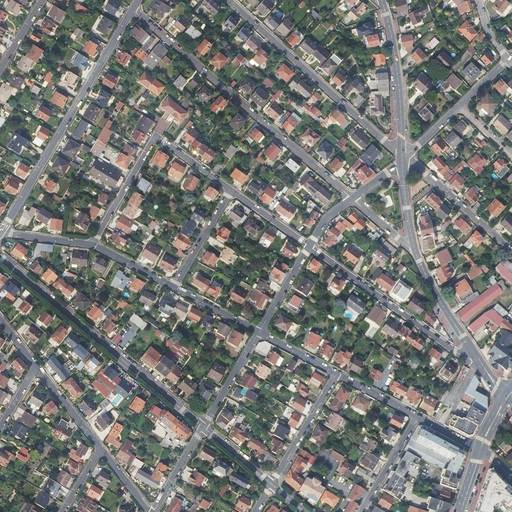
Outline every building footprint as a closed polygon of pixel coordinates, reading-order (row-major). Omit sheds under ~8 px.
[(5,8),(15,15),(21,5),(12,0),(10,0),(9,2),(6,0),(3,6),(5,8)] [(113,0),(109,0),(104,9),(114,15),(120,4),(113,0)] [(155,0),(149,11),(153,13),(155,11),(163,15),(164,12),(167,14),(170,8),(155,0)] [(220,8),(211,0),(210,0),(204,0),(201,4),(205,7),(214,15),(220,8)] [(268,0),(263,0),(256,8),(264,16),(274,5),(268,0)] [(402,0),(394,2),(397,13),(400,12),(402,17),(408,14),(409,14),(407,5),(410,4),(411,3),(412,2),(411,0),(402,0)] [(449,0),(457,8),(462,3),(465,0),(449,0)] [(457,8),(459,15),(465,12),(471,9),(471,6),(470,4),(470,3),(469,0),(462,3),(457,8)] [(510,3),(505,0),(498,0),(493,9),(502,15),(510,3)] [(362,4),(359,1),(354,7),(346,16),(353,22),(361,13),(364,10),(367,7),(362,3),(362,4)] [(79,10),(89,16),(91,12),(77,3),(76,3),(74,6),(75,7),(74,9),(78,12),(79,10)] [(54,6),(49,15),(59,22),(65,13),(57,8),(54,6)] [(409,14),(408,14),(413,25),(421,22),(419,16),(428,12),(427,12),(425,7),(416,11),(409,14)] [(0,26),(3,28),(5,25),(3,24),(8,17),(7,17),(9,15),(0,9),(0,26)] [(110,26),(113,21),(104,16),(96,30),(105,35),(108,30),(108,31),(111,26),(110,26)] [(230,16),(222,25),(227,29),(228,27),(231,29),(237,22),(230,16)] [(274,16),(268,23),(274,29),(281,21),(274,16)] [(173,25),(181,32),(188,24),(180,17),(173,25)] [(285,19),(277,28),(284,35),(292,25),(285,19)] [(45,21),(40,29),(49,34),(52,29),(50,28),(52,26),(45,21)] [(465,22),(458,31),(469,42),(476,34),(470,29),(471,28),(465,22)] [(364,27),(356,29),(358,37),(372,33),(371,29),(370,27),(369,23),(363,25),(364,27)] [(128,33),(143,45),(150,36),(136,24),(128,33)] [(505,25),(500,29),(506,36),(507,36),(511,41),(511,29),(510,31),(505,25)] [(191,26),(185,33),(195,41),(201,35),(191,26)] [(243,27),(236,35),(243,41),(250,33),(243,27)] [(33,33),(30,38),(37,42),(41,36),(37,33),(36,35),(33,33)] [(293,33),(286,40),(293,46),(300,39),(293,33)] [(376,34),(366,36),(368,46),(378,44),(376,34)] [(245,43),(254,51),(254,50),(259,44),(260,43),(251,35),(245,43)] [(138,51),(135,55),(143,61),(148,55),(144,51),(153,40),(150,36),(143,45),(138,51)] [(401,37),(402,48),(405,47),(406,50),(408,53),(413,48),(412,46),(413,42),(412,36),(408,36),(401,37)] [(89,41),(84,50),(92,56),(95,52),(93,51),(99,41),(93,37),(91,42),(89,41)] [(306,38),(299,46),(309,55),(312,53),(317,47),(306,38)] [(434,39),(427,45),(431,49),(438,43),(434,39)] [(205,40),(196,50),(203,56),(212,46),(205,40)] [(158,44),(148,55),(143,61),(152,69),(167,52),(158,44)] [(257,53),(251,59),(259,66),(263,61),(264,62),(268,57),(261,50),(263,48),(259,44),(254,50),(257,53)] [(312,53),(322,62),(324,59),(325,60),(330,54),(319,45),(317,47),(312,53)] [(466,49),(471,55),(476,51),(471,45),(466,49)] [(28,52),(25,57),(33,61),(35,63),(42,50),(34,46),(30,54),(28,52)] [(410,57),(417,64),(425,56),(418,49),(410,57)] [(122,50),(116,61),(125,66),(131,55),(122,50)] [(325,60),(318,67),(320,69),(321,68),(329,75),(343,59),(334,51),(330,55),(330,54),(325,60)] [(442,51),(435,60),(445,69),(452,60),(442,51)] [(461,55),(450,67),(455,72),(471,56),(465,51),(461,55)] [(73,63),(84,69),(88,63),(85,62),(88,57),(79,52),(73,63)] [(219,52),(211,62),(219,69),(227,60),(219,52)] [(383,52),(376,54),(377,66),(385,64),(383,52)] [(487,52),(480,58),(487,65),(493,58),(487,52)] [(240,53),(230,64),(235,68),(239,64),(244,57),(240,53)] [(23,55),(17,66),(20,68),(19,70),(23,72),(25,73),(33,61),(25,57),(23,55)] [(165,56),(155,68),(158,71),(165,63),(166,64),(167,63),(169,65),(171,62),(165,56)] [(245,62),(250,66),(247,69),(250,71),(254,67),(246,60),(245,62)] [(471,63),(462,71),(471,81),(480,73),(471,63)] [(283,64),(276,72),(286,81),(289,77),(290,78),(293,74),(283,64)] [(69,71),(63,82),(73,88),(76,84),(73,82),(77,76),(69,71)] [(145,72),(138,81),(148,88),(154,79),(145,72)] [(108,73),(102,83),(111,88),(117,79),(116,78),(117,77),(111,73),(110,75),(108,73)] [(332,80),(331,80),(338,87),(345,80),(338,73),(332,80)] [(377,81),(379,92),(381,92),(389,91),(388,82),(387,73),(377,74),(377,75),(375,75),(376,81),(377,81)] [(178,74),(171,82),(179,89),(186,81),(178,74)] [(421,74),(412,84),(416,87),(415,88),(422,94),(423,92),(431,84),(421,74)] [(13,75),(8,83),(19,89),(24,80),(19,77),(18,78),(13,75)] [(440,80),(434,86),(438,90),(442,86),(446,90),(450,86),(454,90),(461,83),(451,75),(444,83),(440,80)] [(194,88),(200,80),(197,77),(193,81),(192,80),(189,84),(194,88)] [(292,90),(295,87),(307,97),(312,92),(300,81),(300,82),(295,77),(287,86),(292,90)] [(268,81),(266,85),(271,89),(275,84),(267,78),(266,79),(268,81)] [(351,81),(343,89),(348,94),(354,87),(359,92),(363,88),(360,85),(362,84),(356,78),(353,82),(351,81)] [(154,79),(148,88),(158,95),(164,86),(154,79)] [(248,79),(241,87),(249,95),(256,86),(248,79)] [(500,79),(493,86),(501,94),(506,89),(509,92),(511,90),(506,85),(500,79)] [(366,82),(370,90),(377,89),(376,81),(366,82)] [(3,83),(0,87),(0,99),(4,102),(12,89),(3,83)] [(34,85),(31,91),(37,94),(40,89),(34,85)] [(204,87),(197,95),(207,103),(213,94),(204,87)] [(258,88),(250,97),(260,106),(268,96),(258,88)] [(280,89),(273,97),(276,99),(282,91),(280,89)] [(98,98),(95,103),(104,108),(112,95),(108,92),(107,91),(106,91),(103,90),(101,90),(99,93),(100,95),(99,99),(98,98)] [(56,92),(51,101),(63,108),(66,103),(65,102),(67,98),(56,92)] [(320,97),(315,92),(310,98),(315,102),(320,97)] [(374,92),(374,107),(370,107),(371,115),(384,115),(384,107),(382,108),(381,92),(379,92),(374,92)] [(444,96),(449,102),(453,98),(448,93),(444,96)] [(488,94),(477,105),(487,115),(498,104),(488,94)] [(227,103),(220,97),(214,104),(213,103),(209,108),(214,113),(217,109),(219,111),(220,109),(221,110),(227,103)] [(168,98),(162,107),(171,113),(178,105),(168,98)] [(422,98),(412,108),(421,118),(423,116),(427,120),(430,117),(434,113),(429,109),(431,107),(422,98)] [(290,104),(297,110),(298,108),(300,107),(298,105),(293,101),(290,104)] [(3,107),(6,109),(10,112),(13,108),(5,103),(3,107)] [(91,103),(84,115),(95,122),(102,110),(91,103)] [(266,111),(276,120),(283,112),(273,103),(266,111)] [(303,109),(314,119),(320,112),(314,107),(312,108),(310,106),(309,108),(304,104),(301,108),(303,109)] [(171,113),(181,121),(187,112),(178,105),(171,113)] [(42,106),(36,115),(46,120),(51,112),(42,106)] [(332,117),(329,119),(335,124),(337,121),(342,126),(341,128),(344,131),(350,124),(343,118),(344,117),(337,110),(334,113),(333,112),(330,115),(332,117)] [(237,114),(230,122),(237,128),(245,120),(237,114)] [(286,114),(279,122),(283,125),(282,126),(286,129),(288,128),(291,131),(297,124),(300,120),(293,114),(290,118),(286,114)] [(500,115),(492,124),(495,127),(496,126),(497,128),(503,134),(511,126),(500,115)] [(144,116),(136,129),(137,129),(146,135),(153,121),(144,116)] [(27,117),(24,122),(29,125),(33,120),(31,119),(27,117)] [(93,125),(82,119),(73,135),(81,140),(84,135),(85,136),(87,133),(86,132),(89,127),(91,129),(93,125)] [(182,138),(191,145),(194,140),(197,137),(199,134),(190,127),(193,123),(189,120),(184,128),(187,130),(182,138)] [(460,122),(453,128),(459,134),(466,128),(460,122)] [(42,127),(32,142),(40,147),(47,135),(48,136),(51,132),(42,127)] [(102,131),(97,139),(105,144),(113,131),(108,129),(107,128),(104,127),(102,131)] [(255,128),(249,135),(257,141),(262,134),(255,128)] [(91,137),(86,146),(91,149),(94,144),(97,139),(102,131),(99,129),(94,139),(91,137)] [(137,129),(132,138),(140,143),(142,139),(143,140),(146,135),(137,129)] [(309,129),(301,138),(306,142),(307,141),(312,146),(319,138),(309,129)] [(354,130),(350,135),(364,148),(370,141),(358,131),(356,132),(354,130)] [(444,140),(452,149),(461,140),(452,132),(444,140)] [(26,148),(30,141),(17,134),(17,133),(16,133),(15,135),(14,135),(11,139),(12,140),(8,147),(19,153),(22,148),(21,148),(23,146),(26,148)] [(347,141),(343,137),(339,142),(344,145),(347,141)] [(94,144),(103,149),(106,144),(105,144),(97,139),(94,144)] [(70,140),(63,152),(73,158),(80,146),(70,140)] [(440,140),(430,149),(438,157),(441,154),(439,152),(445,146),(440,140)] [(196,141),(191,149),(202,157),(208,148),(203,144),(202,145),(196,141)] [(272,143),(264,154),(272,160),(281,150),(272,143)] [(94,144),(91,149),(90,151),(99,156),(103,149),(94,144)] [(317,152),(321,155),(324,157),(323,157),(323,158),(326,160),(333,152),(323,144),(317,152)] [(136,150),(127,145),(122,154),(126,156),(131,159),(133,160),(136,155),(134,154),(136,151),(136,150)] [(231,145),(225,153),(230,157),(236,148),(231,145)] [(247,151),(251,155),(254,152),(247,145),(244,148),(247,151)] [(373,145),(366,153),(373,160),(376,157),(377,158),(382,152),(373,145)] [(208,148),(202,157),(209,162),(215,153),(208,148)] [(158,152),(152,162),(162,168),(169,158),(158,152)] [(121,153),(116,163),(125,168),(131,159),(126,156),(122,154),(121,153)] [(258,155),(256,158),(263,163),(265,161),(258,155)] [(476,155),(468,164),(473,168),(477,163),(479,165),(474,171),(480,177),(486,171),(481,167),(486,161),(482,158),(480,159),(476,155)] [(58,157),(52,168),(63,174),(69,163),(58,157)] [(432,162),(439,170),(437,171),(441,174),(443,177),(450,170),(438,157),(432,162)] [(290,158),(285,165),(294,173),(299,167),(290,158)] [(336,158),(329,165),(336,172),(343,164),(336,158)] [(362,161),(367,166),(370,163),(365,158),(362,161)] [(364,165),(371,174),(374,172),(367,166),(362,161),(359,159),(357,161),(364,165)] [(499,159),(493,165),(500,172),(497,175),(501,179),(509,170),(506,167),(508,165),(504,161),(502,162),(499,159)] [(463,160),(451,171),(454,173),(465,162),(463,160)] [(19,168),(16,173),(24,177),(31,164),(26,161),(23,165),(22,164),(19,168)] [(97,161),(90,172),(114,186),(121,175),(97,161)] [(357,161),(348,172),(349,173),(353,169),(364,184),(365,184),(376,175),(374,172),(371,174),(364,165),(357,161)] [(173,163),(168,172),(179,179),(185,169),(173,163)] [(218,163),(213,171),(215,173),(221,165),(218,163)] [(280,164),(275,170),(278,173),(283,167),(280,164)] [(235,169),(230,176),(241,184),(247,177),(235,169)] [(306,173),(299,181),(313,193),(319,186),(313,180),(313,179),(306,173)] [(448,173),(443,178),(446,181),(452,177),(448,173)] [(456,174),(449,183),(452,186),(453,185),(457,189),(464,181),(456,174)] [(145,175),(143,178),(142,177),(140,181),(138,181),(137,182),(139,183),(136,187),(146,193),(153,180),(145,175)] [(275,175),(272,179),(279,183),(281,180),(275,175)] [(10,180),(5,188),(14,193),(21,181),(12,176),(10,180)] [(190,176),(183,187),(192,193),(199,181),(190,176)] [(48,179),(43,187),(52,192),(57,184),(48,179)] [(296,180),(290,188),(294,192),(296,189),(294,188),(299,182),(296,180)] [(248,188),(260,197),(264,190),(267,186),(262,182),(259,187),(252,182),(248,188)] [(490,185),(495,190),(497,189),(498,187),(493,182),(490,185)] [(474,184),(463,196),(472,204),(478,198),(475,195),(477,192),(476,191),(479,188),(474,184)] [(265,191),(260,199),(264,201),(268,204),(277,192),(268,185),(267,186),(264,190),(265,191)] [(314,194),(326,205),(332,196),(321,186),(320,187),(314,194)] [(209,188),(204,196),(213,201),(218,193),(209,188)] [(135,192),(129,203),(130,203),(138,208),(144,198),(135,192)] [(441,204),(442,202),(432,193),(425,201),(435,210),(441,204)] [(102,194),(98,201),(98,202),(100,203),(104,205),(108,197),(102,194)] [(494,199),(486,209),(495,217),(503,208),(494,199)] [(281,200),(275,209),(285,216),(286,216),(290,218),(296,209),(292,206),(291,207),(281,200)] [(308,203),(314,209),(317,211),(318,212),(320,208),(311,200),(308,203)] [(480,201),(473,209),(476,213),(483,205),(480,201)] [(167,206),(166,208),(174,212),(178,206),(170,202),(167,206)] [(130,203),(124,214),(133,219),(139,208),(138,208),(130,203)] [(434,211),(443,219),(450,212),(441,204),(435,210),(434,211)] [(94,206),(88,216),(89,217),(91,218),(91,217),(95,219),(100,209),(94,206)] [(26,213),(21,222),(28,225),(36,211),(37,210),(32,207),(29,214),(26,213)] [(40,213),(37,218),(47,224),(53,215),(42,209),(41,210),(38,208),(37,210),(36,211),(40,213)] [(234,208),(228,217),(238,224),(244,216),(234,208)] [(196,209),(189,221),(196,225),(198,226),(200,222),(201,223),(206,215),(196,209)] [(79,211),(72,224),(83,230),(86,225),(84,224),(89,217),(88,216),(79,211)] [(317,213),(313,211),(308,220),(307,219),(303,225),(309,228),(313,222),(313,223),(316,219),(315,219),(318,213),(317,213)] [(356,223),(355,225),(359,229),(361,230),(367,223),(361,219),(362,218),(354,212),(349,218),(356,223)] [(421,236),(431,234),(434,233),(431,221),(428,222),(427,215),(420,217),(421,224),(418,225),(421,236)] [(511,218),(508,215),(500,223),(511,233),(511,232),(511,218)] [(133,223),(128,220),(127,221),(121,217),(116,227),(127,234),(133,223)] [(354,225),(345,217),(341,222),(340,221),(333,229),(332,228),(327,235),(328,236),(324,242),(330,246),(341,232),(343,233),(347,227),(350,230),(354,225)] [(447,218),(441,223),(443,225),(445,227),(451,222),(449,219),(447,218)] [(456,220),(454,223),(465,234),(471,228),(461,218),(458,221),(456,220)] [(250,219),(243,228),(256,238),(262,230),(254,224),(255,223),(250,219)] [(52,220),(50,229),(61,231),(62,221),(52,220)] [(186,237),(189,238),(192,233),(193,231),(196,225),(189,221),(188,221),(181,234),(186,237)] [(223,228),(217,238),(224,243),(231,232),(223,228)] [(276,236),(267,230),(262,238),(272,243),(276,236)] [(115,231),(110,241),(119,246),(121,242),(125,244),(128,239),(115,231)] [(115,231),(128,239),(128,238),(115,231)] [(475,231),(463,244),(464,245),(466,247),(472,242),(471,241),(472,240),(478,246),(484,239),(475,231)] [(376,233),(371,239),(375,242),(379,237),(380,237),(380,236),(376,233)] [(180,247),(179,247),(184,250),(190,240),(186,238),(186,237),(181,234),(175,244),(180,247)] [(421,236),(424,249),(434,247),(431,234),(421,236)] [(379,245),(387,251),(393,256),(397,250),(386,241),(385,242),(379,237),(375,242),(379,245)] [(41,250),(53,252),(54,245),(42,243),(41,250)] [(18,245),(12,253),(15,256),(16,256),(21,260),(27,252),(18,245)] [(148,245),(142,256),(154,263),(160,252),(148,245)] [(287,245),(281,254),(290,260),(296,250),(287,245)] [(379,245),(375,250),(380,254),(379,256),(386,261),(389,256),(385,254),(387,251),(379,245)] [(237,252),(227,246),(224,251),(226,252),(223,255),(221,259),(230,264),(237,252)] [(350,246),(343,255),(355,264),(362,255),(350,246)] [(436,255),(442,266),(447,264),(452,262),(445,250),(436,255)] [(208,251),(203,260),(214,266),(219,258),(215,255),(208,251)] [(72,252),(70,264),(86,266),(87,254),(72,252)] [(464,255),(473,266),(475,265),(466,254),(464,255)] [(165,257),(160,267),(164,269),(164,270),(168,272),(169,272),(171,273),(177,263),(165,257)] [(96,264),(94,268),(99,271),(103,273),(108,264),(97,258),(95,263),(96,264)] [(511,265),(504,258),(495,269),(511,284),(511,265)] [(313,260),(308,268),(315,274),(321,266),(313,260)] [(35,262),(30,268),(37,274),(42,267),(35,262)] [(277,264),(268,279),(277,285),(288,268),(280,263),(279,265),(277,264)] [(466,271),(471,280),(483,272),(478,263),(475,265),(473,266),(466,271)] [(483,263),(481,266),(487,272),(490,269),(483,263)] [(442,266),(431,272),(433,275),(437,273),(442,284),(447,281),(446,280),(454,276),(447,264),(442,266)] [(379,268),(372,279),(375,281),(382,271),(379,268)] [(48,269),(41,277),(48,283),(51,279),(52,280),(53,278),(54,279),(57,276),(48,269)] [(118,270),(112,282),(115,284),(114,285),(118,287),(117,288),(122,291),(129,279),(121,275),(123,272),(118,270)] [(224,276),(236,282),(237,280),(226,274),(224,276)] [(328,286),(335,276),(331,274),(324,284),(328,286)] [(376,282),(383,286),(388,279),(382,274),(376,282)] [(132,275),(129,282),(132,284),(129,289),(136,293),(139,288),(141,289),(144,284),(135,279),(136,277),(132,275)] [(197,276),(193,285),(202,289),(206,281),(197,276)] [(304,278),(296,290),(307,297),(315,285),(304,278)] [(334,280),(330,285),(338,291),(344,283),(341,282),(339,284),(338,283),(339,282),(338,281),(339,280),(335,278),(334,280)] [(100,279),(96,287),(100,290),(105,281),(100,279)] [(262,279),(255,290),(264,295),(270,284),(262,279)] [(395,283),(388,279),(383,286),(389,291),(395,283)] [(60,280),(54,287),(58,290),(59,289),(69,297),(74,290),(69,286),(68,287),(64,283),(65,282),(63,281),(62,282),(60,280)] [(452,287),(459,297),(461,296),(464,300),(467,298),(470,303),(480,295),(477,291),(473,294),(464,280),(452,287)] [(500,280),(458,314),(462,319),(464,322),(506,288),(500,280)] [(7,281),(0,289),(2,290),(3,289),(4,290),(7,292),(5,295),(11,301),(14,298),(13,297),(18,290),(7,281)] [(212,285),(208,293),(211,295),(211,296),(216,299),(221,290),(220,290),(222,287),(221,286),(215,282),(213,286),(212,285)] [(397,287),(392,293),(403,301),(408,295),(397,287)] [(235,290),(231,298),(242,304),(247,297),(235,290)] [(255,290),(250,299),(257,303),(256,303),(259,304),(257,307),(262,310),(269,298),(264,295),(255,290)] [(144,291),(139,300),(150,307),(155,298),(144,291)] [(81,294),(74,303),(83,311),(91,302),(81,294)] [(344,304),(359,314),(365,305),(351,295),(344,304)] [(294,296),(289,304),(293,306),(291,309),(298,314),(300,311),(297,309),(302,300),(294,296)] [(414,297),(408,305),(421,314),(426,306),(414,297)] [(13,305),(24,314),(31,307),(24,301),(23,302),(18,299),(13,305)] [(162,299),(159,306),(161,308),(161,310),(167,313),(168,311),(171,313),(171,312),(174,306),(171,304),(162,299)] [(174,306),(171,312),(182,318),(187,309),(176,303),(174,306)] [(251,307),(246,304),(242,312),(247,315),(251,307)] [(492,310),(504,320),(508,314),(496,304),(492,310)] [(96,305),(88,315),(96,321),(99,317),(100,319),(103,316),(101,315),(104,312),(100,309),(96,305)] [(373,315),(370,319),(380,326),(385,320),(383,319),(386,314),(374,305),(369,312),(373,315)] [(191,308),(187,317),(198,323),(203,314),(191,308)] [(483,313),(468,327),(473,334),(488,319),(494,324),(490,330),(494,332),(499,326),(504,320),(492,310),(483,313)] [(428,311),(423,318),(433,325),(436,320),(435,320),(431,317),(433,315),(428,311)] [(44,312),(38,320),(46,327),(53,318),(49,315),(48,315),(44,312)] [(107,319),(101,327),(109,333),(115,326),(112,323),(116,317),(111,313),(106,318),(107,319)] [(131,317),(144,328),(147,325),(134,313),(131,317)] [(206,316),(201,325),(209,330),(214,321),(209,319),(210,318),(206,316)] [(280,317),(275,326),(287,333),(288,330),(293,332),(297,325),(280,317)] [(389,320),(382,330),(393,338),(400,329),(389,320)] [(503,329),(511,335),(511,326),(504,320),(499,326),(503,329)] [(218,322),(209,338),(212,340),(215,334),(217,335),(216,337),(220,339),(224,338),(230,328),(218,322)] [(60,327),(50,339),(58,345),(65,336),(64,335),(66,332),(60,327)] [(412,336),(410,334),(411,332),(403,327),(399,333),(406,339),(409,341),(409,342),(411,344),(415,338),(412,336)] [(31,328),(25,335),(31,340),(30,341),(34,345),(41,336),(31,328)] [(499,339),(496,342),(504,348),(505,348),(507,345),(508,346),(511,342),(510,341),(511,338),(511,335),(503,329),(499,333),(501,334),(502,338),(499,339)] [(234,331),(228,342),(236,346),(242,336),(234,331)] [(311,333),(305,343),(315,348),(320,338),(311,333)] [(79,345),(81,342),(71,334),(64,341),(74,350),(76,348),(79,345)] [(411,344),(420,351),(425,345),(420,340),(421,339),(417,336),(415,338),(411,344)] [(170,339),(165,345),(169,348),(174,342),(170,339)] [(325,341),(320,351),(330,357),(335,346),(325,341)] [(488,354),(491,357),(488,361),(493,367),(494,368),(500,370),(502,367),(506,370),(508,366),(511,369),(511,358),(510,357),(511,354),(511,353),(505,348),(504,348),(496,342),(488,354)] [(72,352),(81,360),(88,353),(79,345),(76,348),(74,350),(73,351),(72,352)] [(140,359),(151,367),(160,356),(150,347),(140,359)] [(391,347),(387,352),(391,354),(391,353),(395,356),(398,351),(391,347)] [(432,349),(428,355),(431,357),(429,358),(432,360),(431,361),(432,362),(434,363),(434,365),(432,367),(437,371),(443,363),(439,359),(442,355),(432,349)] [(267,354),(264,360),(274,366),(280,356),(271,351),(269,355),(267,354)] [(331,359),(342,365),(344,366),(350,355),(346,353),(346,355),(344,354),(344,355),(340,352),(338,355),(335,353),(331,359)] [(81,361),(81,362),(77,367),(79,369),(84,364),(94,372),(101,364),(88,353),(81,360),(81,361)] [(59,354),(55,358),(62,364),(65,359),(59,354)] [(151,367),(153,369),(154,368),(162,358),(160,356),(151,367)] [(162,358),(154,368),(166,378),(167,377),(174,368),(176,366),(164,356),(162,358)] [(353,357),(348,368),(358,374),(365,363),(353,357)] [(26,367),(18,359),(12,364),(17,369),(13,372),(18,377),(20,375),(20,372),(26,367)] [(292,361),(287,370),(290,371),(291,372),(296,363),(292,361)] [(446,362),(439,373),(449,380),(457,370),(446,362)] [(214,364),(207,376),(218,382),(225,370),(214,364)] [(255,374),(264,380),(270,370),(261,364),(257,371),(255,374)] [(92,383),(106,399),(111,393),(114,389),(115,388),(102,377),(104,375),(112,381),(115,377),(117,374),(106,365),(92,383)] [(463,366),(449,392),(443,404),(449,407),(469,369),(463,366)] [(369,367),(364,375),(372,379),(378,382),(382,374),(369,367)] [(174,368),(167,377),(174,383),(182,374),(174,368)] [(317,369),(309,383),(317,388),(326,374),(317,369)] [(285,372),(279,383),(282,385),(285,381),(284,380),(290,371),(287,370),(285,372)] [(0,387),(3,389),(9,380),(0,374),(0,387)] [(246,375),(240,385),(244,388),(250,392),(256,381),(246,375)] [(474,399),(470,407),(471,407),(484,414),(487,408),(487,395),(477,390),(480,384),(474,376),(465,394),(474,399)] [(178,386),(191,397),(197,387),(186,377),(178,386)] [(63,385),(68,391),(76,385),(71,378),(63,385)] [(115,388),(114,389),(111,393),(115,396),(118,393),(124,398),(131,389),(127,386),(126,386),(120,382),(115,388)] [(389,391),(394,393),(395,393),(404,397),(407,390),(392,382),(388,389),(390,390),(389,391)] [(293,392),(304,398),(305,396),(306,397),(308,392),(304,389),(305,387),(299,384),(296,390),(294,389),(293,392)] [(76,385),(68,391),(75,399),(82,393),(76,385)] [(202,385),(194,398),(205,404),(213,391),(202,385)] [(408,398),(407,400),(417,405),(421,396),(414,392),(416,389),(410,386),(407,390),(404,397),(408,398)] [(238,388),(232,398),(237,400),(239,397),(242,399),(244,396),(255,402),(258,396),(250,392),(244,388),(243,391),(238,388)] [(341,388),(335,398),(344,403),(350,393),(341,388)] [(35,391),(29,401),(27,404),(28,405),(32,408),(33,407),(35,405),(40,408),(46,398),(35,391)] [(358,397),(353,407),(364,413),(369,403),(358,397)] [(89,398),(80,405),(89,416),(98,409),(89,398)] [(136,398),(130,407),(138,412),(143,402),(136,398)] [(335,398),(329,408),(338,413),(344,403),(335,398)] [(425,398),(420,407),(431,413),(436,404),(425,398)] [(106,399),(99,405),(102,410),(110,404),(106,399)] [(302,400),(296,409),(301,412),(304,408),(303,407),(306,402),(302,400)] [(59,412),(51,402),(43,408),(49,415),(51,414),(53,417),(59,412)] [(99,413),(101,416),(96,420),(103,429),(113,422),(105,413),(113,407),(110,404),(102,410),(99,413)] [(152,406),(146,417),(156,423),(162,412),(152,406)] [(222,412),(216,422),(216,424),(223,429),(236,413),(235,411),(234,413),(227,407),(222,412)] [(471,407),(465,419),(467,420),(470,422),(469,423),(466,422),(451,414),(449,414),(444,425),(448,427),(448,425),(468,436),(472,435),(477,426),(478,426),(485,414),(484,414),(471,407)] [(162,412),(156,423),(166,430),(175,419),(164,409),(162,412)] [(20,422),(30,428),(36,418),(34,417),(25,412),(20,422)] [(294,413),(287,424),(294,428),(301,416),(294,413)] [(332,413),(324,425),(334,431),(335,432),(343,419),(342,418),(332,413)] [(395,415),(390,422),(399,427),(402,421),(397,418),(398,417),(395,415)] [(166,430),(169,433),(168,433),(171,435),(174,432),(185,442),(192,433),(175,419),(166,430)] [(285,424),(280,421),(279,421),(277,424),(279,425),(273,435),(283,441),(285,437),(287,433),(289,431),(288,430),(290,427),(285,424)] [(11,431),(16,435),(16,436),(22,440),(25,435),(24,435),(27,430),(23,428),(16,423),(11,431)] [(115,424),(108,436),(109,437),(106,441),(115,446),(116,445),(119,447),(121,444),(114,440),(119,433),(122,427),(115,424)] [(234,428),(230,435),(243,443),(248,436),(243,433),(246,428),(241,425),(238,430),(234,428)] [(59,426),(53,436),(58,438),(61,434),(69,439),(72,433),(59,426)] [(318,426),(311,438),(317,441),(315,445),(319,447),(328,432),(318,426)] [(418,426),(404,450),(407,452),(417,458),(420,460),(424,462),(424,464),(444,471),(458,475),(467,449),(425,426),(418,426)] [(397,433),(389,428),(386,432),(383,430),(380,437),(391,443),(393,440),(390,438),(392,435),(395,437),(397,433)] [(248,445),(258,451),(257,453),(261,455),(264,450),(260,447),(261,444),(252,439),(248,445)] [(370,439),(366,446),(361,443),(359,447),(368,453),(370,454),(377,443),(370,439)] [(275,445),(271,451),(278,455),(284,445),(274,440),(272,443),(275,445)] [(505,440),(500,446),(504,450),(509,444),(505,440)] [(125,464),(129,466),(132,462),(133,461),(128,459),(131,454),(126,452),(131,444),(126,441),(121,449),(119,452),(117,455),(116,457),(126,462),(125,464)] [(38,447),(36,451),(40,453),(43,449),(47,443),(45,442),(41,448),(38,447)] [(43,449),(40,454),(39,456),(44,458),(46,455),(52,446),(47,443),(43,449)] [(87,448),(82,445),(77,455),(75,454),(73,459),(79,463),(82,458),(83,455),(85,456),(87,452),(89,448),(87,448)] [(18,454),(16,457),(25,462),(29,455),(26,453),(28,451),(23,448),(19,455),(18,454)] [(216,455),(204,448),(199,456),(212,463),(213,461),(216,455)] [(261,455),(258,459),(256,462),(259,464),(261,461),(262,462),(264,458),(265,457),(264,456),(266,452),(264,450),(261,455)] [(343,457),(332,450),(329,456),(340,462),(342,459),(343,457)] [(0,453),(0,464),(1,465),(5,468),(7,465),(12,455),(6,451),(3,455),(0,453)] [(412,467),(414,464),(417,458),(407,452),(402,460),(408,463),(407,465),(409,466),(412,467)] [(267,466),(271,469),(276,461),(275,460),(271,458),(273,456),(268,453),(268,454),(265,459),(262,463),(265,465),(266,465),(267,466)] [(368,453),(361,464),(372,470),(378,459),(370,454),(368,453)] [(300,454),(285,479),(286,482),(289,484),(292,480),(294,482),(297,478),(296,477),(296,476),(295,475),(295,474),(298,476),(306,463),(312,466),(317,459),(309,454),(307,458),(300,454)] [(162,458),(155,470),(162,474),(169,462),(162,458)] [(78,465),(70,460),(67,464),(69,465),(66,470),(72,474),(78,465)] [(230,468),(218,461),(213,469),(225,476),(224,477),(228,479),(229,478),(232,472),(233,470),(229,468),(230,468)] [(338,471),(343,474),(342,476),(347,479),(354,468),(344,462),(342,466),(340,465),(339,466),(341,467),(338,471)] [(403,477),(406,472),(397,467),(394,473),(403,477)] [(359,468),(356,474),(368,481),(368,482),(372,484),(374,480),(376,478),(362,470),(362,469),(359,468)] [(482,489),(474,511),(491,511),(492,510),(500,502),(502,504),(500,507),(504,511),(505,511),(509,508),(511,505),(511,488),(493,468),(489,469),(485,482),(487,483),(484,490),(482,489)] [(155,470),(151,477),(158,481),(162,474),(155,470)] [(30,473),(26,481),(30,483),(30,484),(33,486),(34,483),(31,481),(36,473),(33,471),(31,474),(30,473)] [(71,476),(62,471),(61,474),(59,473),(56,477),(61,480),(60,483),(65,486),(71,476)] [(109,476),(102,471),(97,480),(100,481),(98,484),(106,489),(109,484),(111,481),(107,479),(109,476)] [(204,477),(195,471),(192,476),(191,475),(187,480),(198,487),(204,477)] [(444,471),(441,480),(441,481),(441,482),(442,482),(442,483),(443,483),(443,482),(444,482),(444,481),(455,485),(458,475),(444,471)] [(232,472),(229,478),(245,488),(249,481),(232,472)] [(394,473),(383,491),(385,492),(394,497),(400,500),(404,493),(399,490),(406,479),(403,477),(394,473)] [(305,477),(298,490),(306,495),(306,496),(308,498),(307,499),(315,504),(324,489),(319,485),(320,483),(313,479),(312,478),(311,481),(305,477)] [(57,483),(48,478),(40,490),(42,491),(52,497),(55,491),(54,490),(53,489),(57,483)] [(292,480),(289,484),(296,491),(303,479),(301,478),(300,479),(298,478),(297,478),(294,482),(292,480)] [(223,488),(219,496),(222,498),(229,485),(226,483),(225,484),(223,488)] [(434,483),(431,494),(439,497),(438,501),(441,501),(441,500),(448,503),(449,503),(451,499),(448,498),(450,493),(442,490),(443,486),(441,485),(434,483)] [(101,491),(92,486),(88,494),(91,496),(91,497),(93,499),(94,497),(97,499),(101,491)] [(353,494),(350,500),(356,503),(359,498),(361,495),(364,490),(358,486),(355,491),(353,494)] [(51,501),(53,498),(52,497),(42,491),(34,503),(44,509),(50,500),(51,501)] [(325,491),(320,499),(333,507),(338,498),(325,491)] [(201,492),(188,511),(194,511),(205,494),(201,492)] [(385,492),(378,504),(387,509),(393,501),(393,500),(394,497),(385,492)] [(177,494),(169,508),(177,511),(185,499),(177,494)] [(85,497),(77,510),(80,511),(85,511),(87,510),(90,511),(93,511),(97,505),(91,502),(92,501),(85,497)] [(242,497),(236,506),(244,511),(250,502),(242,497)] [(430,498),(427,509),(429,510),(427,511),(445,511),(449,510),(450,505),(441,501),(438,501),(430,498)] [(203,500),(199,506),(201,508),(207,511),(210,505),(204,502),(204,501),(203,500)] [(351,501),(345,511),(355,511),(359,505),(356,503),(350,500),(351,501)]
